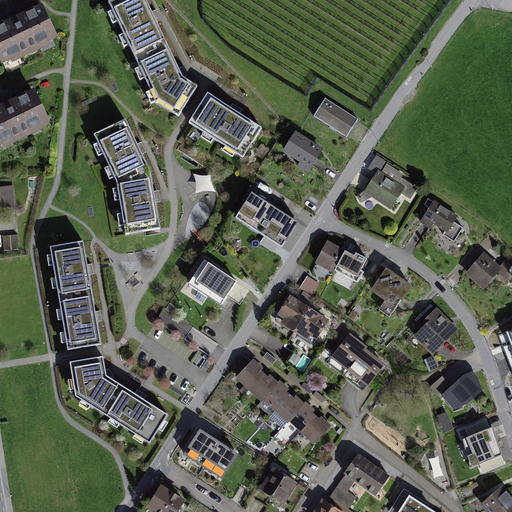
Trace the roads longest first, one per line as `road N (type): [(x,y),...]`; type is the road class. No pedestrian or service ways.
road 1 (residential): [(318,218),(404,256),(443,288),(485,352),(511,432)]
road 2 (residential): [(157,467),(318,218)]
road 3 (residential): [(300,511),(354,429),(457,511)]
road 4 (residential): [(318,218),(420,68)]
